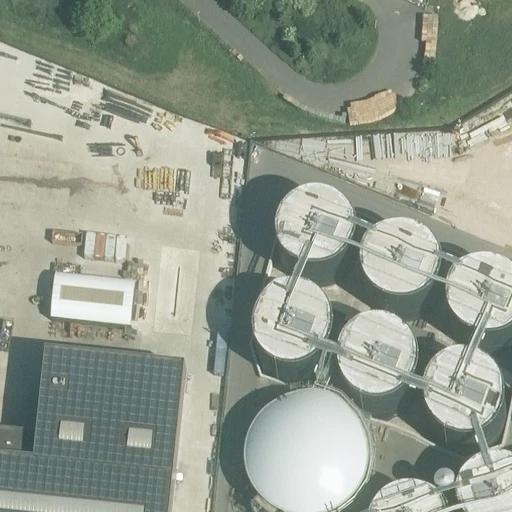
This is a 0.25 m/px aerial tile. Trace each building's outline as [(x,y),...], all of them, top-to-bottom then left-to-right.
[(434,57),(436,45),(418,41),(415,53),(434,57)] [(278,243),(278,250),(278,258),(280,265),(284,271),(288,277),(294,282),(300,286),(307,289),(314,290),(321,290),(329,289),(335,286),(342,282),(347,277),(352,271),(355,265),(357,258),(358,250),(357,243),(355,236),(352,229),(347,223),(342,218),(335,215),(329,212),(321,210),(314,210),(307,212),(300,215),(294,218),(288,223),(284,229),(280,236),(278,243)] [(361,283),(360,290),(361,298),(363,305),(366,312),(371,317),(376,322),(383,326),(389,329),(397,330),(404,330),(411,329),(418,326),(425,322),(430,317),(434,312),(438,305),(440,298),(440,290),(440,283),(438,276),(434,269),(430,264),(425,259),(418,255),(411,252),(404,251),(397,251),(389,252),(383,255),(376,259),(371,264),(366,269),(363,276),(361,283)] [(444,317),(444,325),(444,332),(446,339),(450,346),(454,351),(460,356),(466,360),(473,363),(480,364),(487,364),(495,363),(502,360),(508,356),(511,352),(511,296),(508,293),(502,289),(495,286),(487,285),(480,285),(473,286),(466,289),(460,293),(454,298),(450,303),(446,310),(444,317)] [(259,340),(259,348),(259,355),(262,362),(265,369),(269,375),(275,380),(281,383),(288,386),(295,387),(302,387),(310,386),(317,383),(323,380),(328,375),(333,369),(336,362),(338,355),(339,348),(338,340),(336,333),(333,327),(328,321),(323,316),(317,312),(310,309),(302,308),(295,308),(288,309),(281,312),(275,316),(269,321),(265,327),(262,333),(259,340)] [(342,374),(342,381),(342,389),(344,396),(348,402),(352,408),(358,413),(364,417),(371,420),(378,421),(385,421),(393,420),(400,417),(406,413),(411,408),(416,402),(419,396),(421,389),(422,381),(421,374),(419,367),(416,360),(411,354),(406,350),(400,346),(393,343),(385,342),(378,342),(371,343),(364,346),(358,350),(352,354),(348,360),(344,367),(342,374)] [(0,511),(172,511),(187,377),(48,362),(40,442),(0,437),(0,511)] [(426,408),(425,416),(426,423),(428,430),(431,437),(435,443),(441,448),(447,452),(454,454),(461,456),(469,456),(476,454),(483,452),(489,448),(495,443),(499,437),(502,430),(504,423),(505,416),(504,408),(502,401),(499,395),(495,389),(489,384),(483,380),(476,377),(469,376),(461,376),(454,377),(447,380),(441,384),(435,389),(431,395),(428,401),(426,408)] [(255,455),(254,465),(255,476),(258,485),(263,495),(269,503),(277,510),(279,511),(340,511),(344,510),(352,503),(358,495),(362,485),(365,476),(366,465),(365,455),(362,445),(358,436),(352,427),(344,421),(335,415),(326,411),(315,409),(305,409),(295,411),(285,415),(277,421),(269,427),(263,436),(258,445),(255,455)] [(458,507),(457,511),(511,511),(511,476),(509,476),(501,474),(494,474),(487,475),(480,478),(474,482),(468,487),(464,493),(460,500),(458,507)] [(444,511),(440,508),(434,504),(427,501),(420,500),(413,500),(405,501),(399,504),(392,508),(387,511),(444,511)]
